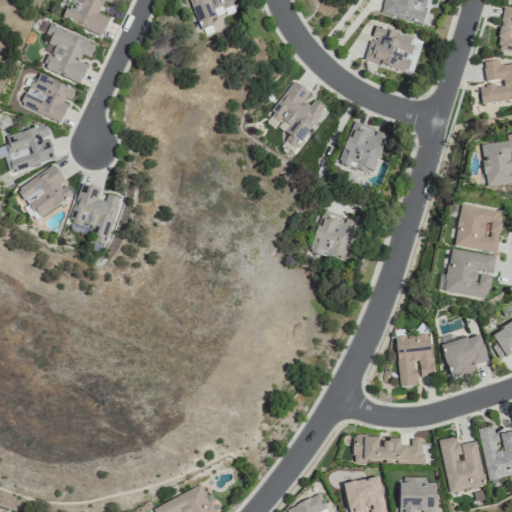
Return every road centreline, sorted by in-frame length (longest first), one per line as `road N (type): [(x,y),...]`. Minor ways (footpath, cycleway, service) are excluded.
road 1 (residential): [(251,511),(320,425),(357,362),(386,291),(472,0)]
road 2 (residential): [(435,119),(349,82),(303,37),(283,0)]
road 3 (residential): [(337,399),(413,417),(511,388)]
road 4 (residential): [(153,0),(87,141),(100,147)]
